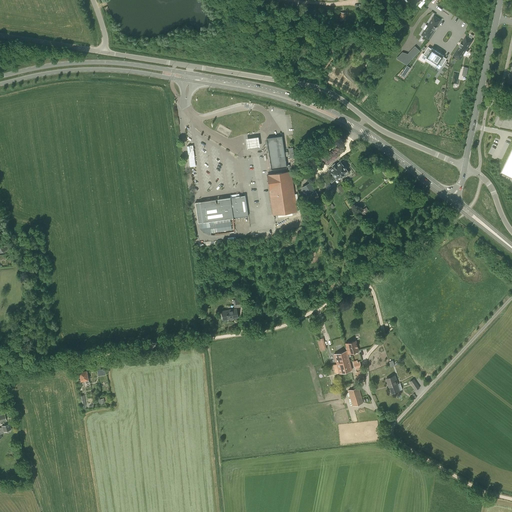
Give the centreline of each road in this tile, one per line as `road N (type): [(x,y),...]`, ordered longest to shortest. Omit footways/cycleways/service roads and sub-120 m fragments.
road 1 (track): [(0,369),(261,329),(364,280)]
road 2 (primary): [(0,84),(121,70),(268,95),(355,132)]
road 3 (primary): [(186,72),(84,62),(0,76)]
road 4 (primary): [(359,127),(300,98),(193,73)]
road 5 (secondary): [(465,167),(500,0)]
road 6 (track): [(389,430),(368,390),(366,361),(382,328),(364,280)]
